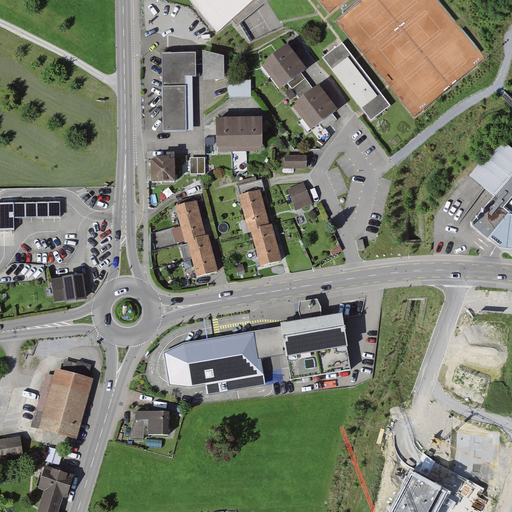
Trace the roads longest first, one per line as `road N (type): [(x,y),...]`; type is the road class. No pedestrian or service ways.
road 1 (tertiary): [(123,0),(124,219)]
road 2 (track): [(372,176),(497,86),(511,101)]
road 3 (residential): [(342,138),(319,174),(356,277)]
road 4 (secondary): [(356,277),(210,302)]
road 5 (track): [(0,22),(124,82)]
road 6 (residential): [(460,270),(424,393)]
road 7 (secondary): [(114,388),(78,511)]
